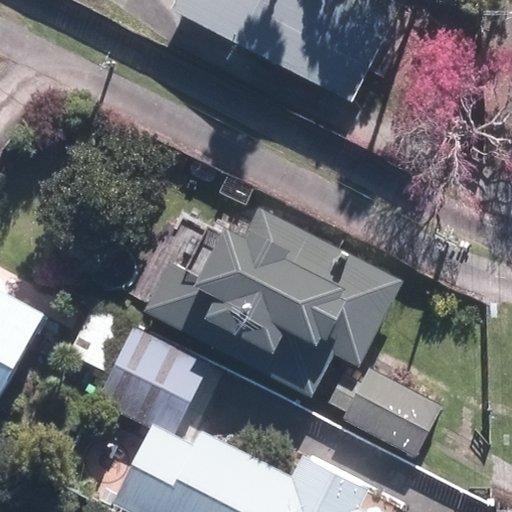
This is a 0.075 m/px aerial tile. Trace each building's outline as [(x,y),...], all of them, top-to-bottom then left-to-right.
[(387,0),(203,0),(193,22),(353,102),(402,7),(387,0)] [(364,364),(405,278),(260,209),(248,232),(229,223),(205,272),(175,257),(149,310),(206,337),(200,351),(268,383),(272,373),(321,396),(341,352),(364,364)] [(0,399),(55,290),(0,263),(0,399)] [(213,366),(140,330),(107,395),(180,432),(213,366)] [(352,408),(347,419),(422,458),(449,407),(374,367),(365,385),(348,376),(336,400),(352,408)] [(159,425),(120,502),(140,511),(372,511),(362,507),(372,487),(307,455),(297,475),(206,430),(199,445),(159,425)]
